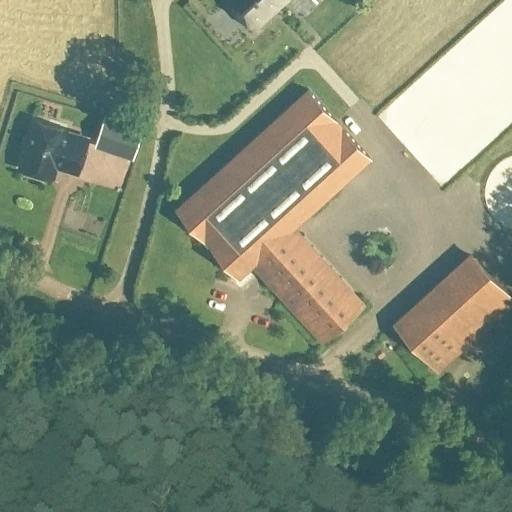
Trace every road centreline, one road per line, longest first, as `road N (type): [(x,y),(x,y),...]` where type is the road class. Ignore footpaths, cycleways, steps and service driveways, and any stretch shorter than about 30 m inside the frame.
road 1 (track): [(92,306),(116,328),(117,349),(61,511)]
road 2 (unclassified): [(147,323),(78,301),(0,262)]
